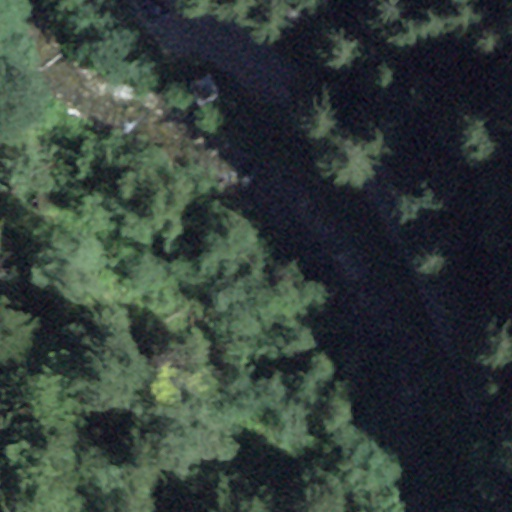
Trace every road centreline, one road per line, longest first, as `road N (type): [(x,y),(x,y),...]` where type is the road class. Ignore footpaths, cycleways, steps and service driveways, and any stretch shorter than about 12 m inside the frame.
road 1 (unclassified): [(184,0),(294,92),(382,182),(413,226),(511,478)]
road 2 (track): [(270,0),(309,9),(497,132),(511,152)]
